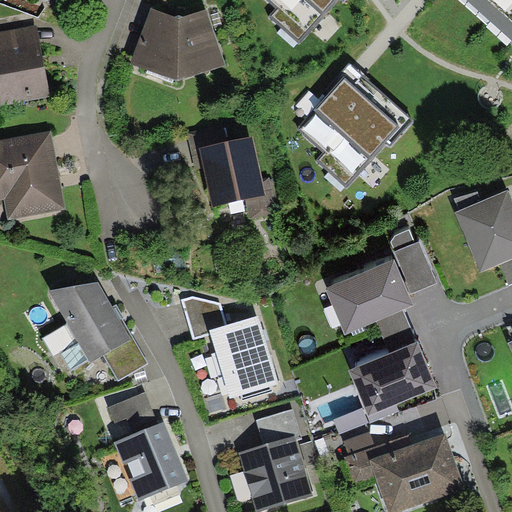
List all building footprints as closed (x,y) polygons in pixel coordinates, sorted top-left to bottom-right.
[(338,0),(270,0),(283,11),(275,20),(300,42),(338,0)] [(511,0),(482,0),(511,26),(511,0)] [(179,25),(152,15),(134,66),(177,85),(224,68),(205,14),(179,25)] [(0,108),(50,99),(35,25),(0,32),(0,108)] [(397,131),(344,86),(304,132),(329,154),(321,163),(349,186),(397,131)] [(188,147),(199,144),(213,213),(247,206),(250,220),(280,214),(273,180),(261,183),(252,141),(222,147),(217,126),(185,132),(188,147)] [(8,223),(67,210),(51,135),(0,146),(0,200),(3,200),(8,223)] [(511,200),(510,197),(457,219),(481,277),(500,270),(508,290),(511,288),(511,200)] [(395,252),(325,283),(345,329),(377,315),(403,304),(414,299),(411,292),(438,280),(419,237),(394,248),(395,252)] [(119,382),(147,366),(114,309),(112,310),(99,288),(49,298),(90,369),(106,360),(119,382)] [(209,336),(230,405),(279,390),(258,322),(227,331),(219,306),(194,299),(180,304),(192,342),(209,336)] [(368,409),(436,382),(403,304),(377,315),(390,347),(350,364),(368,409)] [(138,506),(190,484),(164,426),(160,428),(145,394),(109,409),(123,441),(112,445),(138,506)] [(255,511),(270,511),(312,499),(295,446),(302,443),(292,411),(257,422),(266,449),(238,458),(255,511)] [(385,511),(408,511),(462,492),(442,438),(410,451),(405,437),(372,450),(367,437),(345,445),(350,458),(344,460),(355,489),(374,481),(385,511)]
